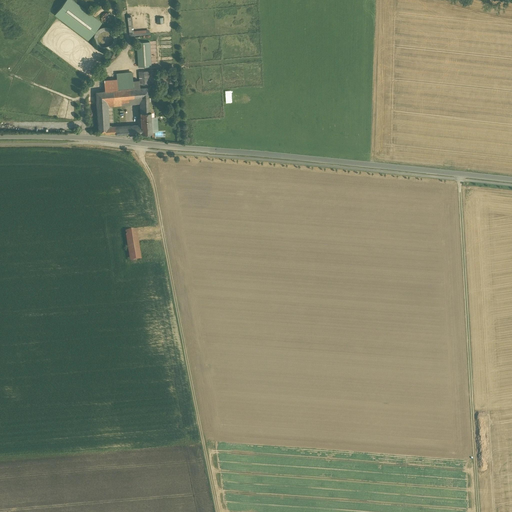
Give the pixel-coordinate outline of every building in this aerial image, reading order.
[(101,22),(72,0),(65,0),(55,14),(87,39),(101,22)] [(108,28),(104,28),(102,28),(98,30),(96,34),(95,38),(95,42),(97,45),(100,48),(104,49),(108,49),(112,47),(115,44),(116,40),(116,36),(114,32),(112,29),(108,28)] [(137,42),(138,67),(157,66),(156,41),(137,42)] [(149,71),(139,72),(139,81),(140,88),(149,87),(149,71)] [(132,73),(116,74),(117,80),(117,90),(133,89),(132,82),(132,73)] [(117,80),(105,81),(105,91),(117,90),(117,80)] [(105,91),(96,92),(97,101),(106,100),(140,97),(150,96),(149,87),(140,88),(133,89),(117,90),(105,91)] [(150,96),(140,97),(141,112),(151,111),(150,96)] [(108,127),(106,100),(97,101),(99,134),(112,133),(111,128),(111,127),(108,127)] [(151,111),(141,112),(142,126),(143,133),(152,133),(151,111)] [(134,127),(111,128),(112,133),(116,133),(116,135),(130,134),(135,134),(134,127)] [(126,232),(130,262),(142,261),(137,231),(126,232)]
